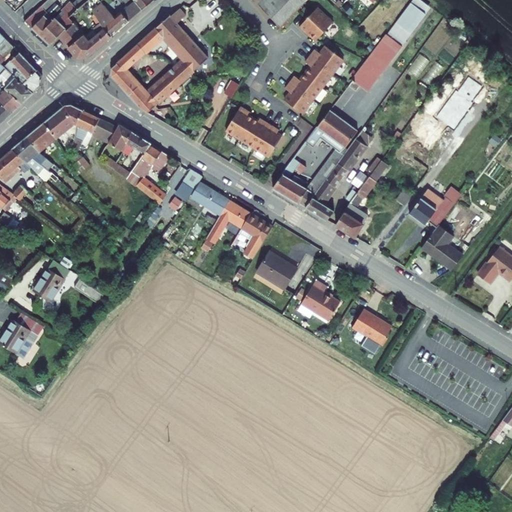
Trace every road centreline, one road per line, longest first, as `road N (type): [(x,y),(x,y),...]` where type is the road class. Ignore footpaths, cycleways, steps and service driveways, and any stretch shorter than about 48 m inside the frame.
road 1 (tertiary): [(511,349),(73,83)]
road 2 (tertiary): [(73,83),(172,0)]
